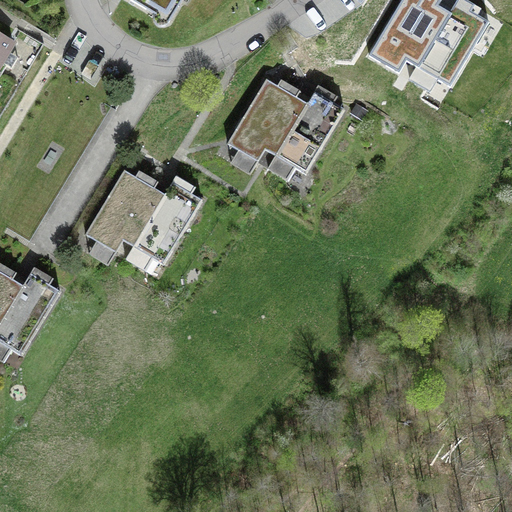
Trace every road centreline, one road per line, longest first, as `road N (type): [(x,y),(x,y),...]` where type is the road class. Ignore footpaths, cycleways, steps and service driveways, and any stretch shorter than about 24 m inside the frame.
road 1 (residential): [(287,0),(209,61),(158,64),(108,41),(78,14),(76,0)]
road 2 (unknown): [(158,64),(52,252)]
